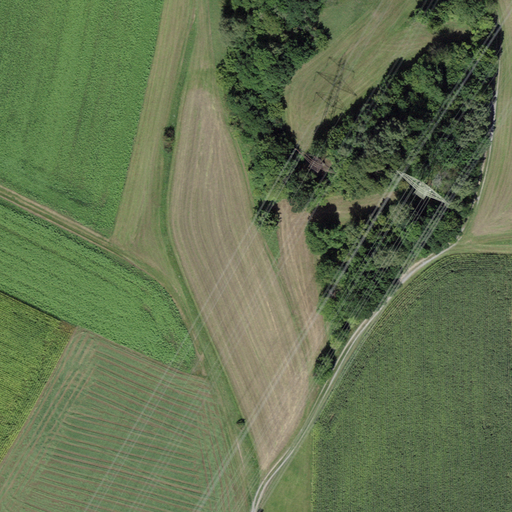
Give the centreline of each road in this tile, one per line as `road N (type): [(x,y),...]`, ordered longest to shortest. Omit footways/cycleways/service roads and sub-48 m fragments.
road 1 (track): [(255,511),(357,333),(410,271),(448,246),(473,210),(497,62),(489,0)]
road 2 (track): [(255,511),(202,348),(155,269),(0,192)]
